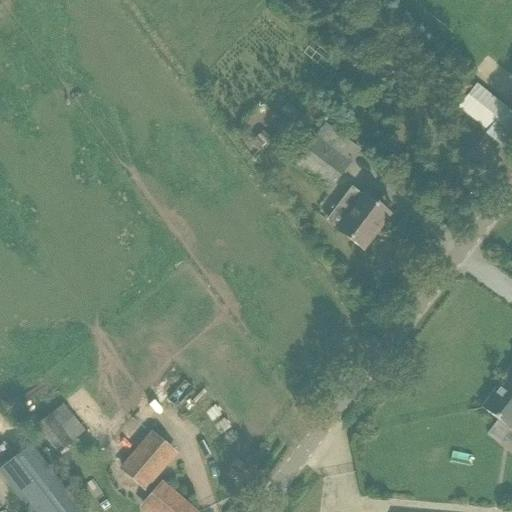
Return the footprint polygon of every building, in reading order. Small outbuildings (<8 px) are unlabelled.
[(485,135),(507,152),(511,145),(511,114),(506,109),(485,135)] [(270,140),(262,133),(254,142),(261,149),(270,140)] [(315,137),(294,164),(329,191),(350,164),(315,137)] [(338,232),(362,251),(388,216),(382,212),(388,203),(376,195),(370,203),(364,198),(363,199),(351,190),(335,211),(347,220),(338,232)] [(505,379),(482,409),(511,432),(511,430),(511,367),(503,378),(505,379)] [(56,454),(85,432),(63,405),(28,433),(35,443),(43,437),(56,454)] [(123,474),(143,491),(172,456),(152,439),(123,474)] [(80,511),(31,447),(0,470),(0,475),(27,511),(80,511)] [(5,455),(11,462),(19,456),(13,448),(5,455)] [(188,511),(161,489),(144,509),(147,511),(188,511)]
